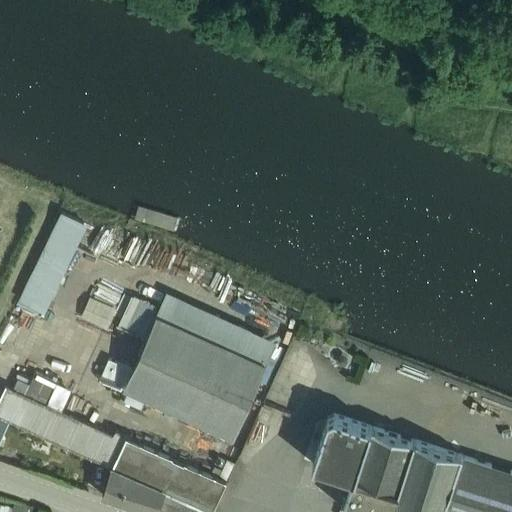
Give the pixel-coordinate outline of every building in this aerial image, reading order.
[(91,278),(91,248),(78,248),(78,278),(91,278)] [(118,256),(113,266),(129,273),(134,263),(118,256)] [(148,267),(133,297),(114,288),(120,274),(109,269),(102,283),(99,282),(90,299),(145,325),(166,283),(157,279),(161,273),(148,267)] [(265,362),(247,353),(162,315),(129,388),(233,435),(265,362)] [(47,359),(36,354),(31,363),(62,378),(71,360),(52,350),(47,359)] [(284,365),(280,380),(302,386),(306,371),(284,365)] [(5,384),(0,393),(0,416),(111,466),(102,494),(160,511),(210,511),(212,509),(227,478),(121,432),(117,436),(5,384)] [(271,385),(264,416),(281,420),(288,389),(271,385)] [(511,511),(511,469),(334,413),(327,416),(312,463),(360,478),(349,511),(511,511)] [(26,496),(23,506),(44,511),(46,511),(49,503),(26,496)]
